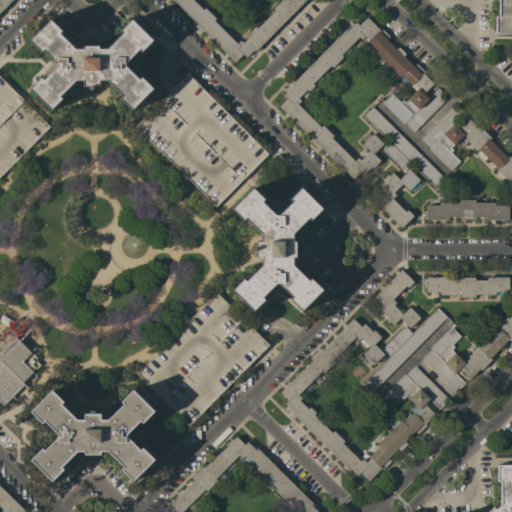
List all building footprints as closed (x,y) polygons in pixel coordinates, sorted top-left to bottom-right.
[(0,0),(12,0),(0,12),(0,0)] [(193,0),(203,10),(205,8),(215,18),(214,20),(237,43),(240,40),(243,43),(251,34),(249,32),(255,26),(257,28),(275,10),(273,8),(281,0),(305,0),(256,50),(255,48),(246,57),(243,54),(235,62),(203,31),(201,33),(191,22),(193,20),(184,11),(183,11),(172,0),(193,0)] [(511,0),(511,32),(495,32),(495,16),(498,16),(498,0),(511,0)] [(286,98),(283,95),(292,86),(291,84),(345,30),(346,31),(355,22),(358,25),(366,17),(379,29),(380,28),(389,36),(386,39),(396,49),(398,47),(405,54),(403,56),(413,67),(416,64),(425,72),(423,74),(433,83),(423,93),(428,98),(438,88),(447,98),(413,132),(404,123),(403,124),(382,103),(391,93),(400,102),(402,100),(404,102),(417,89),(413,85),(412,86),(409,83),(407,86),(400,79),(403,77),(402,76),(400,78),(375,53),(377,51),(367,41),(368,40),(364,36),(361,39),(359,37),(341,55),(343,57),(332,68),(330,66),(320,76),(322,78),(316,85),(313,82),(312,83),(314,86),(309,91),(307,89),(298,98),(301,101),(297,104),(320,127),(322,125),(333,136),(331,138),(341,148),(344,145),(351,152),(348,155),(354,161),(358,157),(360,160),(369,151),(362,144),(364,142),(361,139),(368,133),(370,136),(372,133),(383,144),(373,154),(380,161),(374,167),(372,166),(363,175),(360,172),(352,180),(330,157),(321,148),(319,150),(308,139),(310,137),(301,128),(279,106),(286,98)] [(30,89),(42,77),(42,76),(47,71),(50,73),(57,66),(57,63),(44,50),(42,52),(30,40),(51,19),(63,31),(61,33),(76,48),(84,48),(84,46),(100,45),(100,49),(107,48),(123,33),(120,30),(132,18),(154,40),(142,51),(140,49),(126,62),(127,65),(140,79),(142,77),(154,89),(132,110),(121,98),(123,96),(108,80),(100,80),(100,86),(94,86),(94,89),(90,89),(90,86),(84,86),(84,80),(76,80),(61,96),(63,98),(52,110),(30,89)] [(267,154),(215,206),(135,126),(187,73),(267,154)] [(0,76),(50,126),(0,176),(0,76)] [(428,149),(429,148),(420,139),(454,105),(462,113),(452,123),(458,129),(468,119),(478,129),(479,127),(490,138),(489,139),(508,158),(509,156),(511,159),(511,184),(507,179),(506,180),(496,170),(497,168),(487,158),(484,161),(476,153),(479,150),(478,150),(477,151),(467,141),(468,139),(463,135),(450,148),(453,150),(450,152),(459,161),(449,170),(428,149)] [(446,180),(437,190),(411,164),(405,170),(403,169),(402,170),(383,151),(384,149),(382,148),(388,142),(362,116),(372,106),(446,180)] [(401,228),(373,201),(381,193),(378,190),(386,182),(384,181),(386,180),(385,179),(392,173),(399,180),(409,170),(419,180),(417,182),(420,184),(413,192),(410,189),(409,190),(402,183),(393,193),(395,195),(392,199),(405,212),(407,210),(413,216),(401,228)] [(232,290),(244,278),(246,281),(262,265),(262,257),(256,257),(256,251),(253,251),(253,248),(256,248),(256,241),(261,241),(262,234),(246,218),(244,221),(232,209),(253,187),(265,199),(263,201),(276,215),(279,215),(292,201),(290,199),(301,187),(322,208),(311,220),(309,218),(293,234),(293,241),(296,241),(296,257),(293,257),(293,265),(309,280),(311,278),(323,289),(302,311),(290,299),(293,297),(279,283),(276,283),(263,297),(265,299),(254,311),(232,290)] [(425,218),(423,218),(423,212),(426,212),(426,206),(439,206),(439,203),(459,203),(459,200),(474,200),(474,203),(494,203),(494,205),(508,205),(508,220),(486,220),(486,217),(474,217),(474,220),(459,220),(459,217),(447,217),(447,220),(425,220),(425,218)] [(413,282),(407,288),(405,286),(392,299),(395,302),(393,305),(402,314),(409,307),(411,309),(413,306),(420,313),(418,316),(420,317),(409,328),(399,318),(393,325),(385,317),(386,316),(379,308),(382,305),(374,297),(401,269),(413,282)] [(448,277),(448,280),(460,280),(460,277),(475,277),(475,280),(486,280),(486,277),(508,277),(508,292),(495,292),(495,294),(475,295),(475,297),(459,297),(459,295),(439,295),(439,292),(426,292),(426,286),(424,286),(424,279),(426,279),(426,277),(448,277)] [(216,292),(267,344),(268,342),(271,345),(258,358),(257,356),(189,425),(136,373),(216,292)] [(446,317),(373,391),(363,382),(389,356),(383,350),(384,348),(383,347),(402,328),(403,329),(405,327),(411,333),(437,307),(446,317)] [(12,320),(7,326),(0,321),(0,316),(1,314),(12,320)] [(430,349),(429,348),(450,327),(460,336),(451,345),(454,347),(451,350),(454,353),(454,352),(464,362),(469,358),(467,357),(478,346),(479,348),(497,329),(496,328),(497,326),(495,324),(503,316),(505,318),(507,317),(508,318),(511,314),(511,338),(510,341),(508,339),(489,358),(491,359),(480,370),(479,369),(470,378),(461,370),(459,371),(457,371),(454,373),(464,383),(455,392),(421,359),(430,349)] [(401,420),(402,422),(404,420),(402,418),(408,412),(410,414),(412,412),(410,410),(415,405),(406,395),(402,399),(400,396),(392,404),(383,395),(404,374),(405,375),(414,365),(448,400),(439,409),(428,398),(426,401),(426,402),(427,405),(426,406),(434,413),(424,424),(425,425),(417,433),(414,430),(404,441),(406,443),(400,450),(397,448),(387,458),(390,461),(382,469),(380,468),(368,481),(359,472),(357,475),(349,468),(348,469),(347,468),(346,468),(291,412),(292,411),(284,403),(287,400),(279,392),(311,360),(309,359),(319,348),(321,350),(352,318),(361,326),(364,323),(371,331),(373,330),(374,331),(374,330),(381,337),(374,344),(383,354),(372,365),(362,355),(370,347),(361,338),(358,341),(354,337),(331,360),(334,362),(323,373),(321,371),(311,381),(313,384),(306,391),(304,388),(302,390),(305,394),(299,400),(307,409),(309,407),(315,412),(313,414),(331,432),(333,430),(344,441),(342,443),(352,453),(354,450),(360,456),(357,459),(360,461),(362,459),(366,462),(370,458),(368,457),(378,447),(376,445),(401,420)] [(0,352),(15,337),(19,340),(26,333),(27,334),(20,341),(30,352),(33,348),(34,349),(31,352),(36,357),(34,359),(39,365),(33,372),(36,375),(35,376),(32,373),(22,382),(28,387),(27,388),(23,385),(12,396),(16,399),(15,400),(11,397),(3,406),(0,403),(0,352)] [(155,411),(143,423),(141,420),(127,434),(128,437),(141,450),(143,448),(155,459),(134,481),(122,469),(125,466),(109,451),(101,451),(101,454),(85,454),(85,451),(78,451),(62,467),(64,469),(53,481),(32,460),(43,448),(46,450),(59,436),(59,434),(46,420),(43,423),(32,411),(53,390),(64,402),(62,404),(78,419),(85,419),(85,413),(91,413),(91,410),(95,410),(95,413),(101,413),(101,419),(109,419),(124,404),(122,401),(133,389),(155,411)] [(294,511),(297,509),(295,506),(292,509),(285,502),(288,500),(287,499),(285,501),(274,490),(276,488),(276,487),(273,490),(266,483),(269,480),(266,478),(263,481),(257,474),(259,471),(258,470),(257,472),(251,467),(253,465),(250,462),(247,465),(242,460),(245,457),(244,456),(241,458),(238,455),(232,461),(235,464),(228,471),(225,468),(215,478),(217,480),(206,491),(205,489),(203,490),(206,493),(198,501),(195,498),(192,502),(192,509),(186,508),(181,511),(165,511),(163,510),(194,479),(192,477),(203,466),(205,468),(214,459),(213,459),(236,436),(244,445),(247,441),(255,449),(256,448),(257,449),(258,448),(312,503),(313,504),(312,506),(318,511),(294,511)] [(511,465),(511,511),(487,511),(492,507),(494,509),(500,503),(500,481),(496,481),(496,465),(511,465)] [(0,486),(25,511),(23,511),(0,511),(0,510),(2,508),(0,507),(0,486)]
